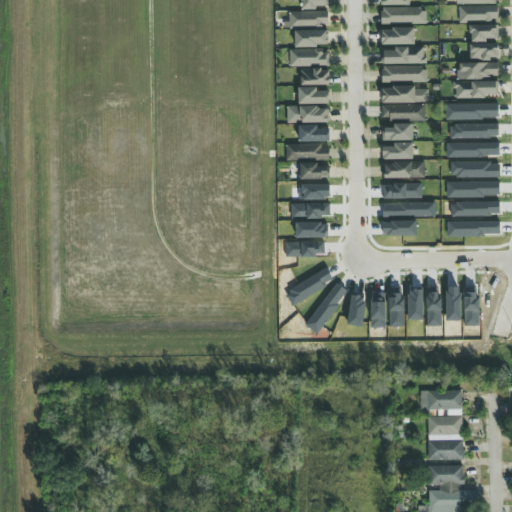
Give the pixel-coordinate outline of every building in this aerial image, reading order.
[(325,9),(325,0),(299,0),(299,9),(325,9)] [(497,6),(459,7),(459,22),(497,21),(497,6)] [(425,24),(424,8),(380,9),(381,24),(425,24)] [(289,12),(289,27),(328,27),(327,12),(289,12)] [(470,41),(496,41),(496,26),(470,25),(470,41)] [(380,46),(414,45),(414,29),(380,30),(380,46)] [(295,48),(328,47),(327,31),(294,31),(295,48)] [(497,44),(470,45),(470,60),(498,59),(497,44)] [(381,64),(425,65),(425,48),(393,47),(393,52),(381,51),(381,64)] [(289,67),(329,66),(328,50),(289,51),(289,67)] [(497,63),(457,64),(458,79),(497,78),(497,63)] [(382,82),(426,83),(427,67),(382,66),(382,82)] [(329,85),(328,69),(300,70),(300,86),(329,85)] [(454,98),(497,98),(497,82),(454,82),(454,98)] [(381,104),(428,103),(428,90),(419,90),(419,87),(381,87),(381,104)] [(298,105),(328,104),(328,92),(317,92),(317,88),(298,88),(298,105)] [(424,105),(381,106),(382,121),(425,121),(424,105)] [(287,124),(327,123),(327,107),(286,108),(287,124)] [(411,141),(411,125),(392,124),(392,129),(382,129),(382,141),(411,141)] [(317,126),(298,126),(299,142),(329,142),(328,128),(317,128),(317,126)] [(382,147),(382,160),(413,160),(412,143),(393,143),(393,147),(382,147)] [(329,161),(329,145),(285,146),(286,161),(329,161)] [(383,179),(424,179),(424,162),(383,163),(383,179)] [(300,180),(329,180),(329,164),(300,164),(300,180)] [(419,392),(420,416),(426,416),(427,461),(463,461),(461,391),(419,392)] [(428,467),(428,485),(438,485),(438,491),(428,491),(428,506),(419,506),(419,511),(461,511),(462,500),(477,500),(477,491),(463,491),(463,467),(428,467)]
